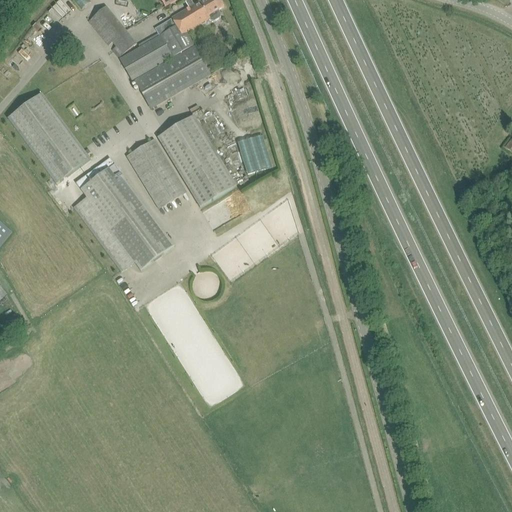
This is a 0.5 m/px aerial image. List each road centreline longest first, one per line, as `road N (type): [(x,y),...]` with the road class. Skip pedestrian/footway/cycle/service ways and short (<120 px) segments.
road 1 (tertiary): [(410,511),(282,50),(261,0)]
road 2 (trunk): [(297,0),(389,217),(511,454)]
road 3 (trunk): [(511,359),(334,0)]
